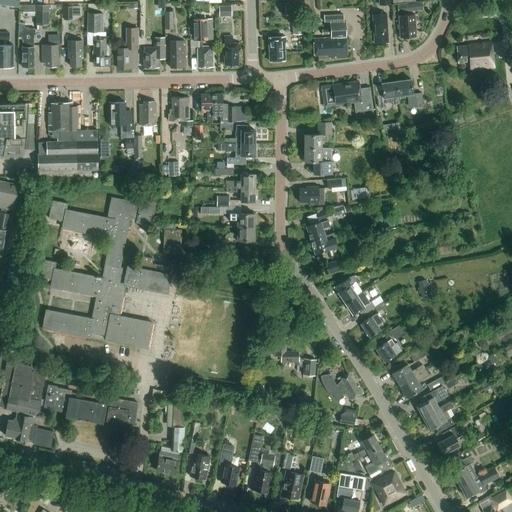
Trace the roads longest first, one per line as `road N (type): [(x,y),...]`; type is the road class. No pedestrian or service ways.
road 1 (residential): [(443,511),(368,379),(283,254),(279,80)]
road 2 (residential): [(0,83),(252,78)]
road 3 (residential): [(279,80),(413,61),(432,49),(449,0)]
road 4 (unclassified): [(195,503),(0,462)]
